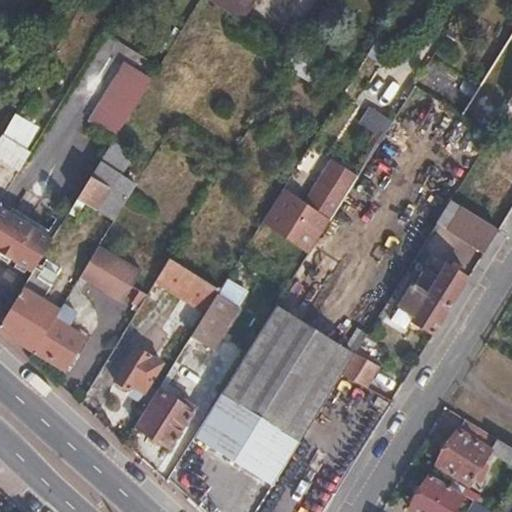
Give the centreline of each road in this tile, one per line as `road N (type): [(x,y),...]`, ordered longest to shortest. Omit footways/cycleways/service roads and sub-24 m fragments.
road 1 (residential): [(358,511),(511,261)]
road 2 (secondary): [(145,511),(0,382)]
